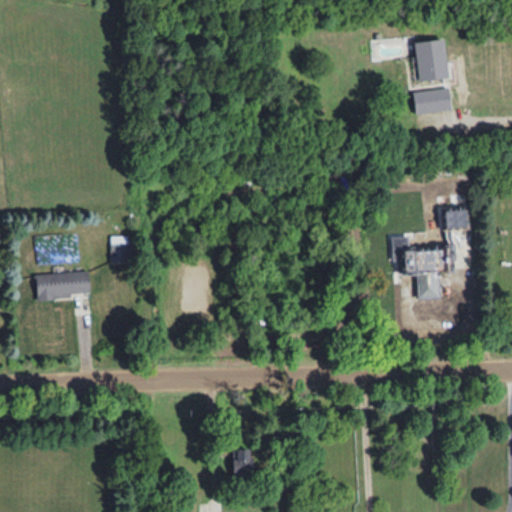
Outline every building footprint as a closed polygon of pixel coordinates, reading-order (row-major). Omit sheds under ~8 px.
[(419,79),(449,76),(445,37),(415,40),(419,79)] [(416,113),(452,108),(449,86),(413,90),(416,113)] [(445,209),(445,227),(468,227),(468,209),(445,209)] [(111,260),(128,260),(128,244),(111,244),(111,260)] [(406,271),(448,270),(448,247),(405,248),(406,271)] [(89,271),(37,272),(38,297),(90,295),(89,271)] [(407,275),(407,299),(451,298),(450,275),(407,275)] [(234,449),(234,483),(256,483),(256,449),(234,449)]
